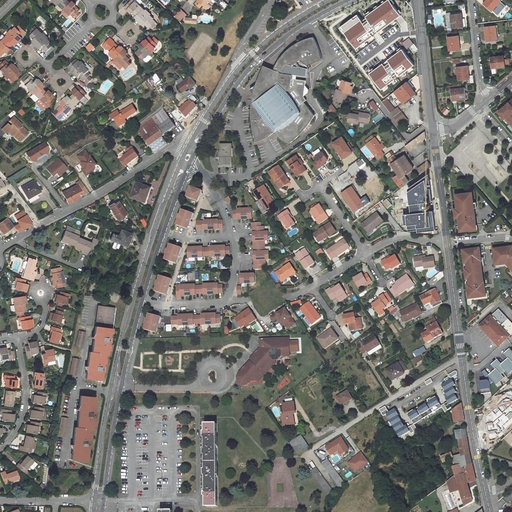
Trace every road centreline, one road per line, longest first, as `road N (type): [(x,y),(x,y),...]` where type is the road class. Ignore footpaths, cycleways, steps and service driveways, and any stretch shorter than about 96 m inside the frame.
road 1 (unclassified): [(178,165),(118,348),(93,500)]
road 2 (residential): [(335,487),(308,450),(462,356)]
road 3 (unclassified): [(192,156),(258,59),(348,0)]
road 4 (residential): [(185,150),(169,149),(0,249)]
road 5 (unclassified): [(102,500),(142,300)]
road 6 (residential): [(142,300),(224,301),(235,273),(233,237)]
road 7 (unclassified): [(142,300),(186,171)]
road 8 (residential): [(0,339),(15,340),(26,396),(0,447)]
road 9 (unclassified): [(418,0),(432,124)]
road 10 (tertiary): [(464,369),(484,490)]
